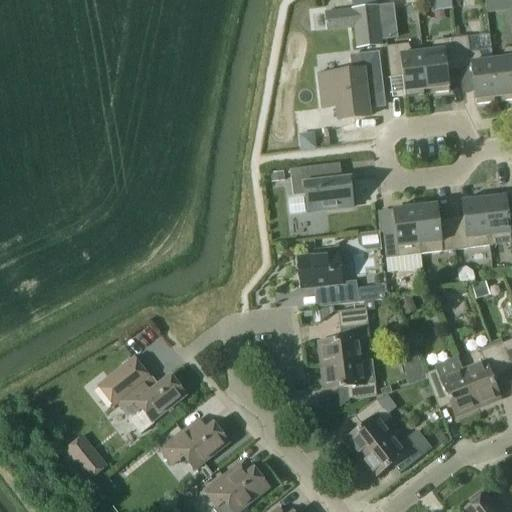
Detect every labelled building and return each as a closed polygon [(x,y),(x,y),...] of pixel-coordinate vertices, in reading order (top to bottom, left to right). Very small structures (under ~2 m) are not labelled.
[(511,0),(486,0),(488,12),(509,10),(510,21),(511,21),(511,0)] [(394,7),(378,9),(383,43),(398,41),(394,7)] [(352,11),(325,15),(326,31),(354,28),(357,49),(380,46),(376,9),(352,11)] [(468,38),(455,39),(458,65),(470,64),(475,107),(494,104),(494,100),(497,99),(492,62),(483,63),(478,53),(469,54),(468,38)] [(431,53),(422,54),(426,91),(429,91),(430,96),(449,93),(446,67),(458,65),(455,39),(433,42),(431,53)] [(408,45),(386,48),(389,74),(402,72),(405,99),(424,97),(423,92),(426,91),(422,54),(412,55),(408,45)] [(503,61),(492,62),(497,99),(500,99),(500,104),(511,102),(511,48),(504,50),(503,61)] [(352,72),(318,76),(322,110),(336,108),(336,113),(338,122),(369,118),(368,113),(368,111),(366,90),(382,88),(378,54),(350,57),(352,72)] [(314,139),(309,136),(298,137),(300,153),(316,151),(314,139)] [(315,168),(289,171),(292,197),(304,196),(306,214),(352,208),(349,180),(341,181),(317,184),(315,168)] [(283,174),(270,176),(271,185),(284,184),(283,174)] [(495,194),(483,196),(489,248),(509,245),(510,259),(511,258),(511,218),(508,219),(505,198),(496,199),(495,194)] [(464,224),(451,226),(454,252),(489,248),(483,196),(470,197),(471,202),(461,203),(464,224)] [(426,203),(414,204),(420,256),(454,252),(451,226),(439,227),(436,206),(427,207),(426,203)] [(395,233),(382,234),(386,261),(420,256),(414,204),(401,206),(402,211),(392,212),(395,233)] [(380,234),(357,238),(358,248),(365,253),(382,251),(380,234)] [(315,257),(297,259),(300,290),(313,289),(317,288),(317,290),(321,293),(325,292),(326,307),(358,304),(387,300),(385,285),(373,287),(374,288),(357,290),(356,282),(341,284),(337,249),(314,252),(315,257)] [(511,259),(511,260),(511,262),(511,269),(493,272),(494,278),(511,274),(511,259)] [(466,270),(457,272),(459,286),(475,282),(473,275),(466,270)] [(433,278),(423,280),(426,291),(435,290),(433,278)] [(340,342),(316,345),(318,359),(320,359),(321,367),(361,362),(359,348),(369,347),(367,326),(366,323),(380,322),(379,303),(365,304),(366,311),(337,314),(339,330),(340,342)] [(511,340),(491,349),(501,375),(511,370),(511,340)] [(483,363),(462,372),(476,409),(485,405),(486,407),(499,402),(490,379),(501,375),(491,349),(479,354),(483,363)] [(436,371),(424,376),(434,402),(446,397),(455,420),(468,415),(467,413),(476,409),(462,372),(456,359),(434,368),(436,371)] [(133,360),(97,389),(101,393),(112,407),(116,403),(128,419),(140,434),(152,425),(151,424),(186,397),(170,377),(149,393),(141,383),(148,378),(136,364),(133,360)] [(323,378),(320,378),(322,392),(346,389),(348,401),(376,398),(373,375),(371,360),(361,362),(321,367),(323,378)] [(362,428),(342,443),(351,455),(353,453),(359,461),(390,436),(382,426),(390,420),(376,401),(354,419),(362,428)] [(184,431),(159,451),(171,467),(183,458),(194,472),(228,445),(212,425),(192,441),(184,431)] [(390,436),(359,461),(365,469),(363,470),(372,481),(391,466),(398,476),(420,459),(412,448),(406,440),(398,446),(390,436)] [(89,479),(102,465),(93,457),(88,462),(84,458),(75,467),(89,479)] [(224,476),(204,493),(216,509),(212,511),(213,511),(240,511),(269,490),(253,469),(246,475),(239,465),(224,476)] [(473,504),(462,511),(498,511),(485,495),(484,496),(481,493),(470,501),(473,504)]
